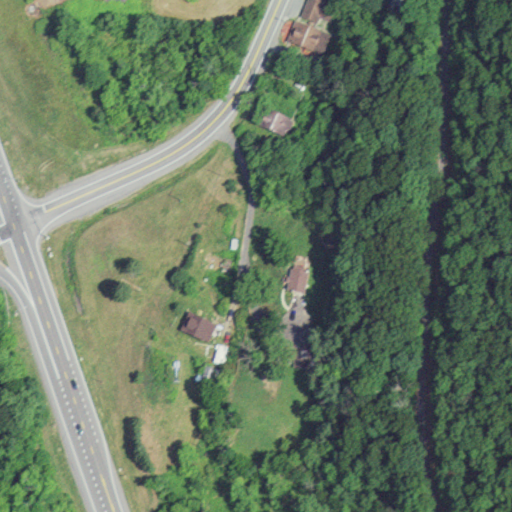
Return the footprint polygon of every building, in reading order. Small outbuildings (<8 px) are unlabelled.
[(132,0),(93,0),(96,20),(123,16),(123,20),(133,19),(131,0),(132,0)] [(303,0),(288,45),(312,54),(330,1),(325,0),(303,0)] [(293,119),(274,111),(266,130),(285,139),(293,119)] [(304,293),(308,272),(289,268),(285,289),(304,293)] [(192,313),(182,327),(206,343),(215,328),(192,313)]
